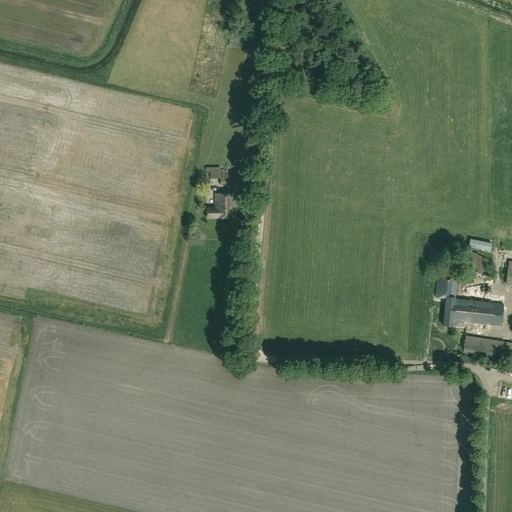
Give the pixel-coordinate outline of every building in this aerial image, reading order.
[(261,0),(258,17),(270,20),(274,0),(261,0)] [(246,185),(246,174),(236,174),(224,175),(224,170),(220,170),(220,168),(206,168),(206,172),(210,172),(210,179),(220,179),(220,185),(246,185)] [(236,194),(214,193),(214,208),(206,208),(206,218),(235,218),(236,194)] [(488,260),(469,250),(462,262),(481,274),(488,260)] [(501,327),(504,305),(504,298),(480,295),(480,303),(454,300),(456,279),(437,277),(435,298),(446,299),(443,326),(464,328),(464,323),(501,327)] [(463,354),(469,355),(468,358),(474,359),(475,356),(511,361),(511,351),(511,343),(466,336),(463,354)]
